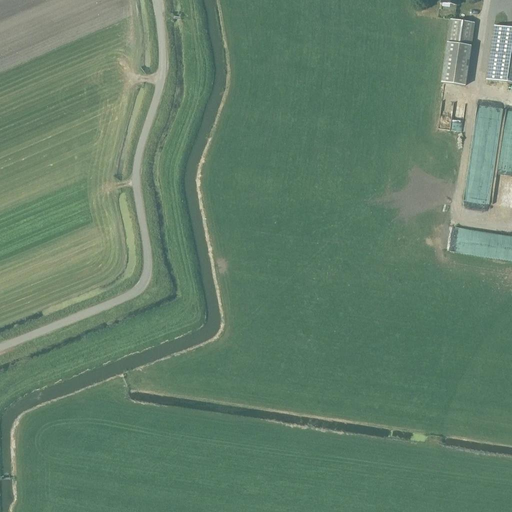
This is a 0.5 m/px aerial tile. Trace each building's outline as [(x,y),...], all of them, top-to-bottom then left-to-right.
[(450,20),(447,44),(470,47),(474,24),(450,20)] [(486,81),(511,84),(511,29),(494,27),(486,81)] [(491,116),(470,116),(470,182),(483,182),(483,169),(488,169),(488,157),(491,157),(491,116)] [(511,194),(511,178),(511,128),(501,127),(495,192),(511,194)] [(464,228),(461,247),(494,251),(496,232),(464,228)]
